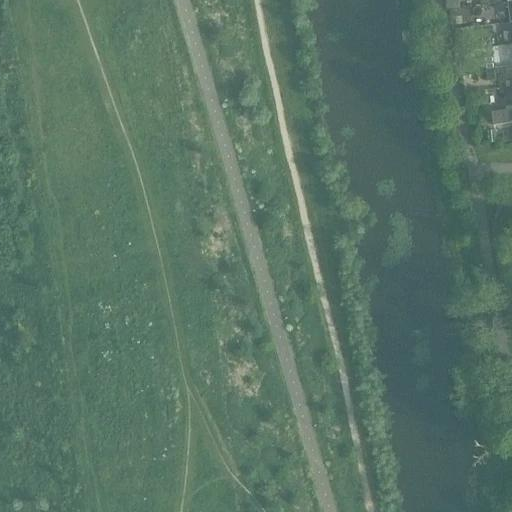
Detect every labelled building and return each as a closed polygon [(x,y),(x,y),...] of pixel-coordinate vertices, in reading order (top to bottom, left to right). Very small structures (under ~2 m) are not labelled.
[(469,10),(450,11),(452,25),(470,24),(469,10)] [(470,34),(454,36),(457,52),(473,50),(470,34)] [(485,59),(486,71),(495,70),(493,58),(485,59)] [(495,70),(486,71),(487,83),(496,82),(495,70)] [(511,110),(491,113),(493,127),(511,124),(511,110)]
